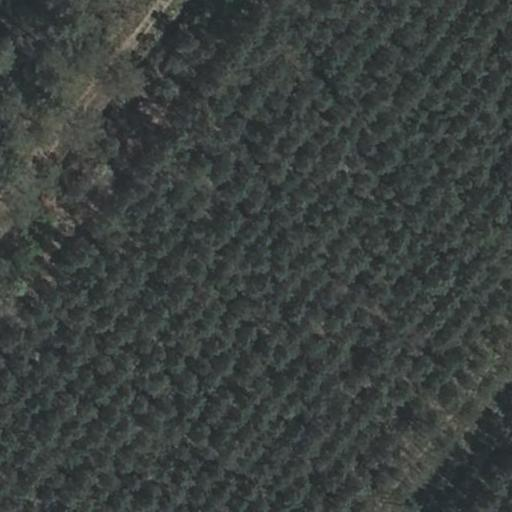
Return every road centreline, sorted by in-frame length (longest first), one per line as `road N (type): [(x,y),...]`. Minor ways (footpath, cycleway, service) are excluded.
road 1 (track): [(167,0),(0,212)]
road 2 (track): [(420,511),(511,397)]
